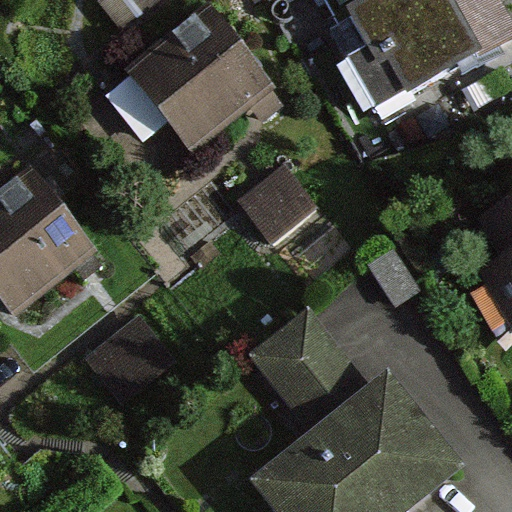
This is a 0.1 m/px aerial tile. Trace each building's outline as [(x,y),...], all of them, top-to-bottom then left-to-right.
[(104,0),(101,3),(127,33),(164,0),(104,0)] [(511,37),(511,22),(497,0),(383,0),(355,18),(373,46),(347,62),(377,109),(404,92),(411,101),(511,37)] [(211,15),(130,72),(189,155),(270,98),(211,15)] [(288,165),(240,201),(271,243),(320,207),(288,165)] [(34,172),(0,198),(0,300),(14,318),(97,252),(34,172)] [(486,266),(511,315),(511,194),(486,208),(510,254),(486,266)] [(258,474),(289,511),(392,511),(459,458),(384,367),(371,378),(309,303),(257,346),(320,423),(258,474)] [(114,397),(175,369),(153,319),(91,347),(114,397)]
